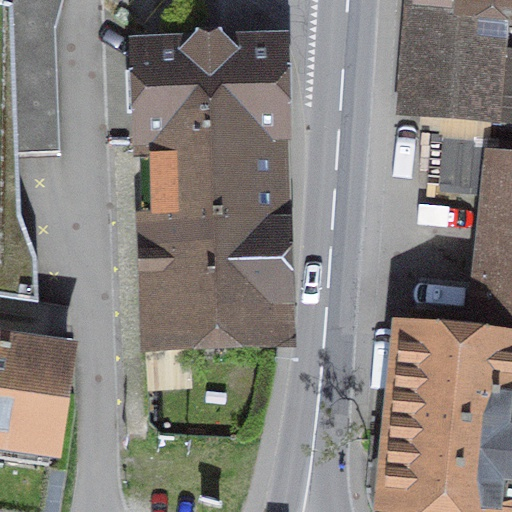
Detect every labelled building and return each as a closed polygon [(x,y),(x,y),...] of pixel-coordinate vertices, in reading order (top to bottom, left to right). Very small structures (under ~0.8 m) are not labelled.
[(2,0),(0,0),(0,302),(38,308),(11,233),(0,10),(2,0)] [(12,0),(19,158),(66,156),(59,0),(12,0)] [(511,0),(429,0),(428,16),(412,14),(404,115),(494,122),(500,47),(472,45),(476,1),(511,3),(511,0)] [(129,196),(292,191),(287,40),(124,44),(129,196)] [(511,162),(495,160),(478,327),(511,330),(511,162)] [(296,351),(292,191),(129,196),(134,355),(296,351)] [(406,339),(390,500),(499,511),(511,386),(511,330),(478,327),(476,346),(406,339)] [(0,441),(65,451),(79,357),(0,345),(0,441)]
